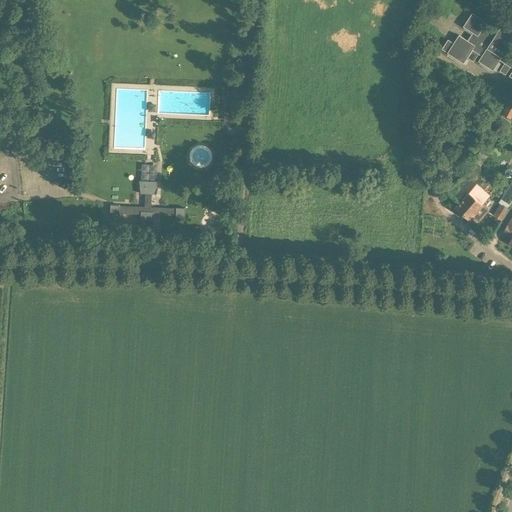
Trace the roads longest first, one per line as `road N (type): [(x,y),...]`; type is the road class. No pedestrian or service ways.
road 1 (unclassified): [(236,269),(511,296)]
road 2 (unclassified): [(236,269),(253,0)]
road 3 (unclassified): [(0,262),(86,258),(236,269)]
road 4 (residential): [(511,265),(454,221),(428,174)]
